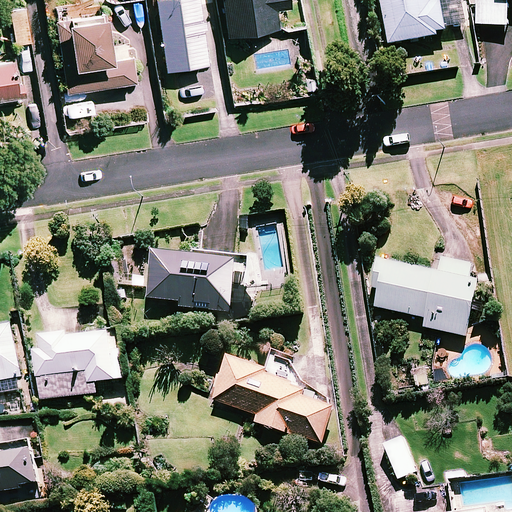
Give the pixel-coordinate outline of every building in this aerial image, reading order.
[(205,62),(195,0),(149,0),(159,68),(205,62)] [(218,0),(224,33),(276,24),(273,7),(287,5),(286,0),(218,0)] [(430,6),(428,0),(379,0),(388,46),(449,35),(448,28),(465,25),(460,1),(430,6)] [(511,0),(477,0),(476,27),(506,28),(507,0),(511,0)] [(29,39),(22,4),(6,7),(13,42),(29,39)] [(107,58),(99,9),(52,17),(65,91),(133,79),(128,54),(107,58)] [(0,96),(15,94),(8,56),(0,57),(0,96)] [(234,257),(144,250),(141,287),(149,288),(149,298),(180,301),(179,307),(230,311),(234,257)] [(471,265),(435,258),(433,271),(382,261),(373,307),(424,317),(426,319),(424,328),(466,336),(477,280),(468,279),(471,265)] [(0,393),(24,389),(12,325),(0,327),(0,393)] [(123,379),(118,330),(40,337),(41,350),(35,350),(40,400),(96,394),(95,382),(123,379)] [(266,368),(227,356),(213,402),(258,415),(255,423),(322,443),(333,407),(301,397),(304,387),(264,375),(266,368)] [(416,473),(401,435),(384,442),(398,480),(416,473)] [(0,492),(38,485),(31,445),(0,451),(0,492)] [(450,510),(447,489),(425,492),(424,488),(392,493),(394,511),(489,511),(489,504),(450,510)]
